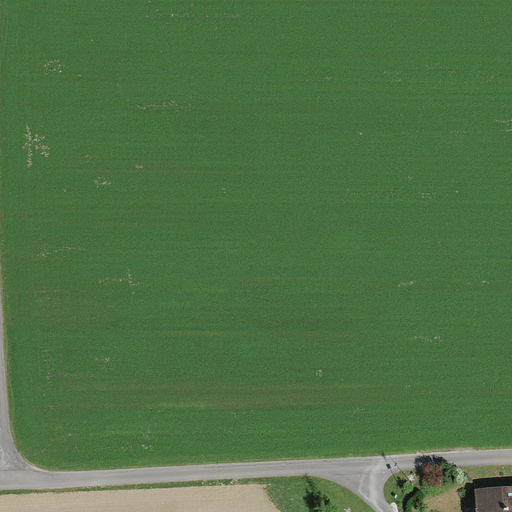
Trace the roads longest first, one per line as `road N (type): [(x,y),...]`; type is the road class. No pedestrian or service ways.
road 1 (unclassified): [(0,482),(352,466)]
road 2 (track): [(386,511),(352,466),(511,455)]
